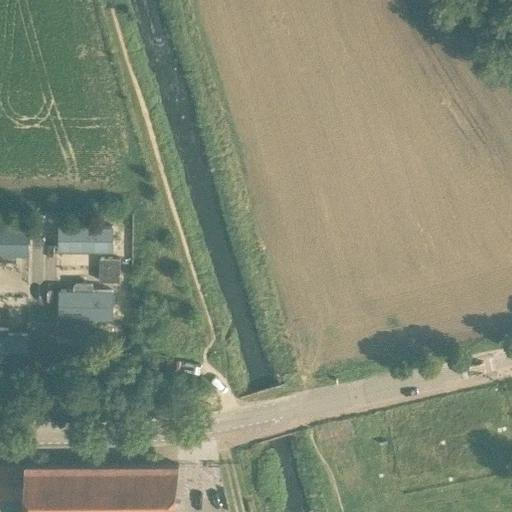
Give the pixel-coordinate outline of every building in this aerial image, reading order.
[(19,235),(0,235),(0,252),(20,252),(19,235)] [(105,236),(64,236),(64,252),(106,251),(105,236)] [(120,269),(120,258),(99,258),(99,269),(120,269)] [(120,281),(120,269),(99,269),(99,281),(120,281)] [(17,287),(0,287),(0,299),(17,299),(17,287)] [(112,304),(60,304),(60,322),(112,322),(112,304)] [(25,336),(0,335),(0,353),(25,353),(25,336)] [(173,511),(179,464),(26,465),(0,465),(0,495),(25,495),(24,511),(173,511)]
